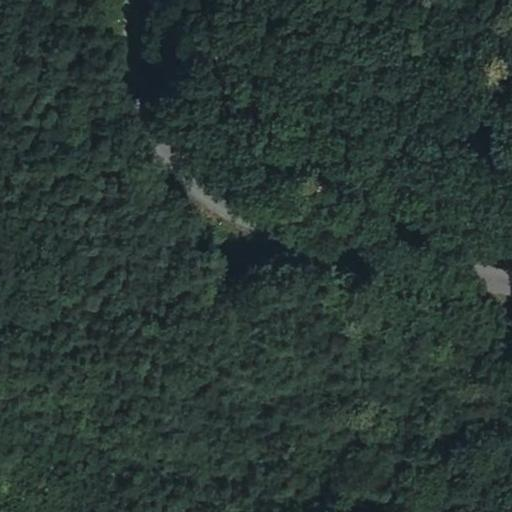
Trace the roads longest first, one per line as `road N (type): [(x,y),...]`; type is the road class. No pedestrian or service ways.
road 1 (tertiary): [(511,281),(292,239),(227,211),(176,165),(144,102),(144,0)]
road 2 (track): [(211,511),(455,411),(511,401)]
